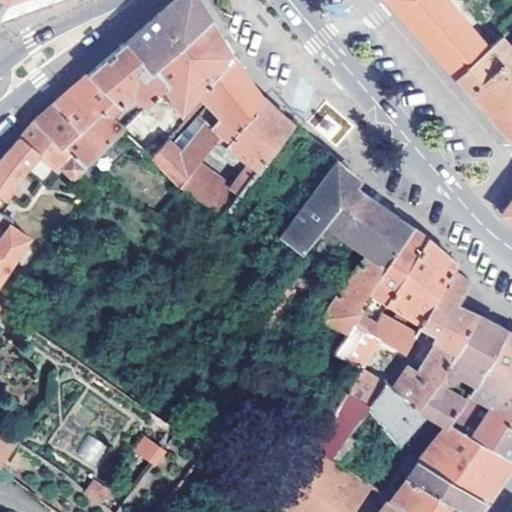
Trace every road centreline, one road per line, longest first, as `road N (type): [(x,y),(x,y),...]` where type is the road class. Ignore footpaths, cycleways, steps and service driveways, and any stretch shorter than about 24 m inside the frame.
road 1 (secondary): [(289,0),(465,207)]
road 2 (secondary): [(0,109),(143,0)]
road 3 (secondary): [(118,0),(0,65)]
